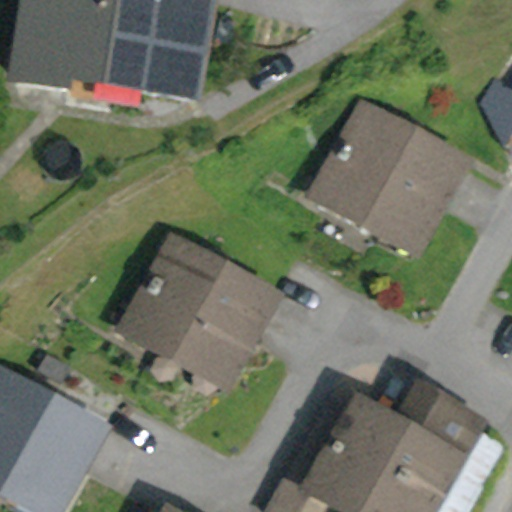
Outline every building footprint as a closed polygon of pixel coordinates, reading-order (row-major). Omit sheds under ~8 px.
[(146,75),(143,94),(191,102),(207,3),(190,0),(31,0),(18,84),(67,92),(68,83),(72,63),(146,75)] [(68,83),(143,94),(146,75),(72,63),(68,83)] [(482,106),(504,150),(511,135),(511,91),(508,89),(496,82),(482,106)] [(364,113),(315,199),(415,256),(464,169),(364,113)] [(124,333),(225,390),(274,303),(220,272),(201,262),(173,246),(124,333)] [(201,262),(220,272),(227,259),(209,248),(201,262)] [(0,380),(0,492),(34,511),(57,511),(101,435),(48,405),(55,391),(36,381),(29,394),(1,378),(0,380)] [(431,511),(478,429),(421,397),(401,432),(358,408),(355,413),(331,400),(267,511),(299,511),(309,495),(339,511),(431,511)]
